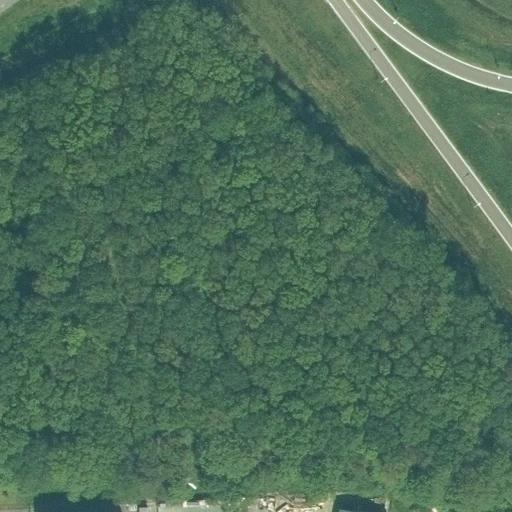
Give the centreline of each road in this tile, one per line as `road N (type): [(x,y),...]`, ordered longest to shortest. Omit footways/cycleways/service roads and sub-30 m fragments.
road 1 (trunk): [(333,0),(511,239)]
road 2 (trunk): [(511,84),(438,60),(360,0)]
